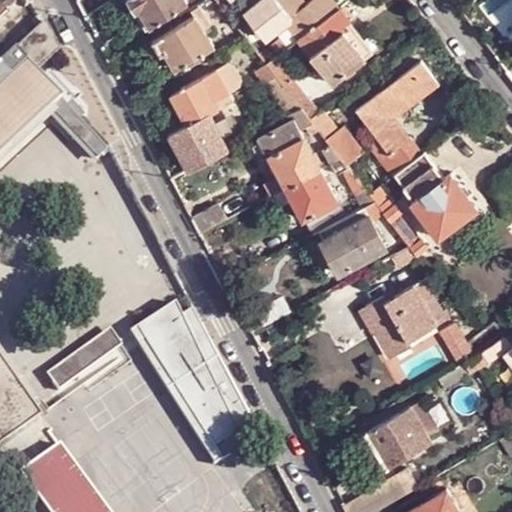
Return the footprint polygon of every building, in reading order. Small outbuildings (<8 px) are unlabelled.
[(77,0),(76,1),(85,18),(110,1),(108,0),(77,0)] [(185,0),(128,0),(135,11),(139,8),(143,14),(150,25),(186,1),(185,0)] [(265,37),(285,22),(291,17),(278,0),(258,0),(243,11),(265,37)] [(299,38),(339,8),(333,0),(310,0),(306,3),(303,0),(278,0),(291,17),(285,22),(298,38),(299,38)] [(349,21),(339,8),(299,38),(308,49),(307,50),(331,82),(365,57),(342,27),(349,21)] [(194,13),(152,38),(161,52),(166,49),(175,65),(213,43),(194,13)] [(150,25),(143,14),(129,22),(137,34),(150,25)] [(372,52),(349,21),(342,27),(365,57),(372,52)] [(60,51),(45,24),(38,30),(0,65),(0,155),(50,109),(60,100),(35,73),(60,51)] [(282,33),(258,52),(265,62),(277,54),(290,44),(282,33)] [(511,41),(494,55),(511,78),(511,41)] [(277,54),(265,62),(269,66),(275,73),(300,105),(309,117),(318,110),(277,54)] [(394,173),(422,152),(409,135),(406,137),(390,115),(437,81),(422,59),(356,107),(376,135),(368,141),(391,175),(394,173)] [(209,110),(235,96),(217,66),(202,75),(201,74),(171,92),(188,122),(209,110)] [(265,78),(275,73),(269,66),(258,74),(261,81),(265,78)] [(290,111),(300,105),(275,73),(265,78),(286,113),(290,111)] [(440,83),(437,81),(390,115),(406,137),(409,135),(395,117),(440,83)] [(85,126),(60,100),(50,109),(75,135),(85,126)] [(313,121),(309,117),(300,105),(290,111),(292,116),(299,129),(308,124),(313,121)] [(338,128),(322,108),(318,110),(309,117),(313,121),(326,137),(338,128)] [(189,168),(229,145),(209,110),(188,122),(170,132),(189,168)] [(320,166),(299,129),(292,116),(256,137),(257,139),(251,146),(256,156),(265,154),(267,156),(269,155),(281,176),(285,185),(320,166)] [(330,142),(326,137),(313,121),(308,124),(322,147),(330,142)] [(343,124),(338,128),(326,137),(330,142),(340,155),(345,162),(363,148),(343,124)] [(107,149),(85,126),(75,135),(97,158),(107,149)] [(340,155),(330,142),(322,147),(330,161),(340,155)] [(443,176),(424,150),(422,152),(394,173),(412,198),(443,176)] [(348,165),(345,162),(340,155),(330,161),(337,171),(343,168),(348,165)] [(368,191),(348,165),(343,168),(363,205),(370,201),(375,199),(368,191)] [(294,202),(303,217),(338,197),(320,166),(285,185),(294,202)] [(451,170),(443,176),(412,198),(410,200),(436,235),(477,206),(451,170)] [(285,185),(281,176),(266,185),(271,193),(285,185)] [(379,183),(368,191),(375,199),(381,208),(388,203),(391,206),(395,203),(379,183)] [(280,209),(294,202),(285,185),(271,193),(280,209)] [(303,217),(312,232),(319,229),(342,216),(347,213),(338,197),(303,217)] [(370,201),(397,252),(410,245),(381,208),(375,199),(370,201)] [(192,219),(200,232),(228,217),(220,203),(192,219)] [(417,253),(423,249),(428,245),(395,203),(391,206),(388,203),(381,208),(410,245),(417,253)] [(342,216),(319,229),(324,237),(322,238),(339,271),(387,245),(368,213),(347,224),(342,216)] [(426,277),(414,283),(437,324),(449,317),(426,277)] [(437,324),(414,283),(388,298),(385,293),(367,303),(379,325),(376,327),(392,355),(412,343),(410,339),(437,324)] [(244,316),(252,330),(291,310),(283,295),(244,316)] [(176,302),(131,331),(140,345),(146,341),(212,445),(207,449),(216,463),(223,459),(215,446),(253,422),(193,309),(183,315),(176,302)] [(379,325),(367,303),(360,306),(373,329),(376,327),(379,325)] [(464,360),(471,356),(475,353),(474,351),(465,340),(456,325),(442,334),(459,362),(464,360)] [(50,376),(60,390),(123,347),(111,332),(50,376)] [(471,356),(477,366),(500,351),(509,344),(502,335),(494,341),(490,344),(475,353),(471,356)] [(146,341),(140,345),(207,449),(212,445),(146,341)] [(509,344),(500,351),(511,366),(511,344),(511,346),(509,344)] [(0,446),(43,415),(0,354),(0,446)] [(470,371),(477,366),(471,356),(464,360),(470,371)] [(459,362),(438,375),(448,389),(460,382),(461,383),(474,376),(470,371),(464,360),(459,362)] [(420,398),(411,404),(431,438),(439,433),(420,398)] [(431,438),(411,404),(366,430),(387,466),(432,440),(431,438)] [(45,511),(108,511),(60,446),(20,476),(45,511)] [(344,504),(347,511),(372,511),(419,485),(409,466),(344,504)] [(462,511),(448,487),(404,511),(462,511)]
